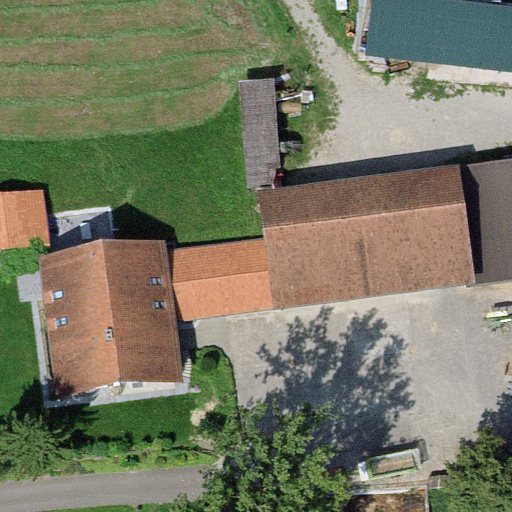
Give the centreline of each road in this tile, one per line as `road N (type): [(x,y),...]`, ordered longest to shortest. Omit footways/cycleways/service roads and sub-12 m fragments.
road 1 (track): [(511,426),(356,438),(183,482),(0,505)]
road 2 (track): [(301,0),(389,129),(511,123)]
